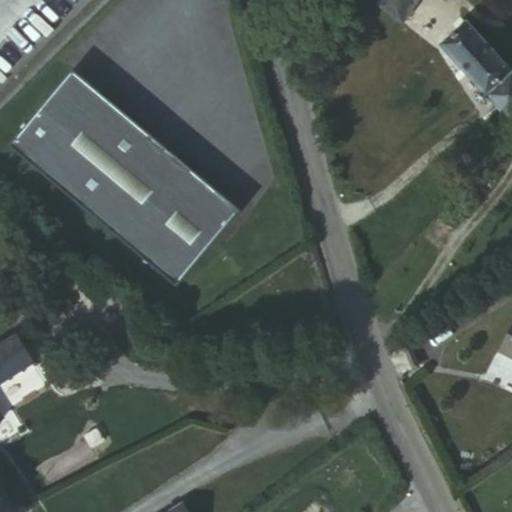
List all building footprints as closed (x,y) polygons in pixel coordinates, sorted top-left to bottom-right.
[(391,28),(409,0),(381,0),(371,18),(391,28)] [(329,46),(345,27),(345,23),(342,18),(337,15),(330,16),(316,36),(315,42),(317,45),(322,48),(329,46)] [(511,117),(511,78),(468,28),(444,48),(481,90),(476,95),(486,107),(493,103),(508,121),(511,117)] [(245,218),(66,70),(3,148),(180,295),(245,218)] [(501,367),(511,347),(511,330),(495,364),(501,367)] [(0,387),(37,365),(23,339),(0,353),(0,424),(5,421),(0,411),(0,387)] [(511,347),(501,367),(511,373),(511,347)]
